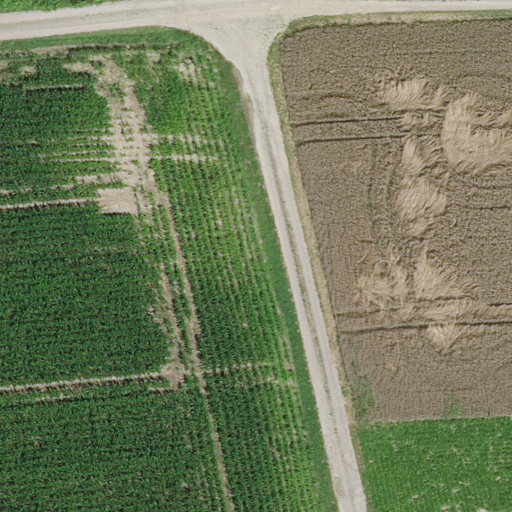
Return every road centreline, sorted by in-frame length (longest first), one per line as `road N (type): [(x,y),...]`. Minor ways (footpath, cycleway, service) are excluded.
road 1 (track): [(243,0),(352,511)]
road 2 (track): [(355,0),(0,23)]
